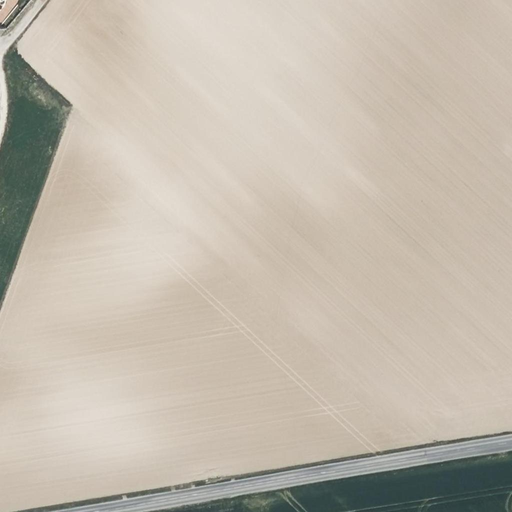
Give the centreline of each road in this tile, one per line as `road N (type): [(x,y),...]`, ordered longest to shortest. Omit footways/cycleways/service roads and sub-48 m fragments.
road 1 (track): [(459,449),(26,55),(0,48)]
road 2 (tertiary): [(90,511),(511,441)]
